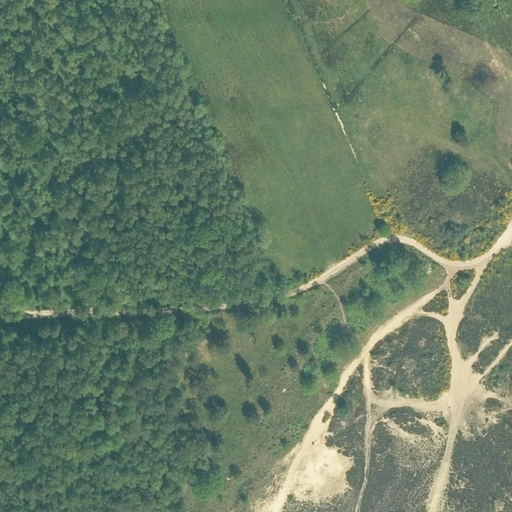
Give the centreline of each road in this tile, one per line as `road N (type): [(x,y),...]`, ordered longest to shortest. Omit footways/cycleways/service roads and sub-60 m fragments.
road 1 (track): [(320,278),(249,302),(0,313)]
road 2 (track): [(431,511),(458,390),(447,283)]
road 3 (track): [(275,511),(316,419),(365,349)]
road 4 (track): [(451,264),(389,237),(320,278)]
road 5 (track): [(365,349),(372,397),(456,403)]
